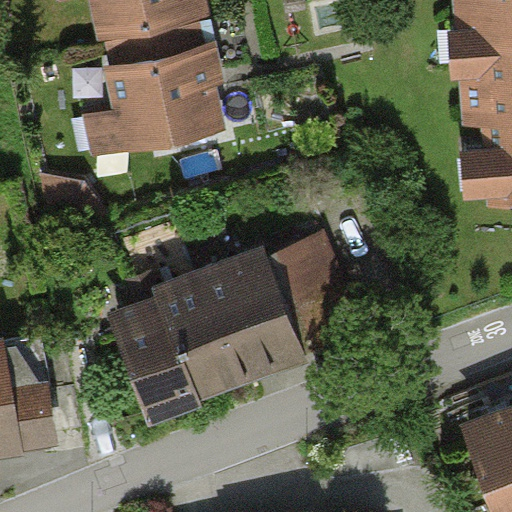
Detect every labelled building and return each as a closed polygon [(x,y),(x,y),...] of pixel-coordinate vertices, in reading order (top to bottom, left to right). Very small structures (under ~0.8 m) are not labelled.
[(199,0),(61,0),(62,3),(78,0),(94,0),(103,40),(204,19),(199,0)] [(511,207),(511,0),(450,0),(472,212),(511,207)] [(228,136),(204,19),(103,40),(116,105),(86,111),(96,163),(228,136)] [(200,392),(355,331),(313,230),(159,291),(163,304),(200,392)] [(151,411),(200,392),(163,304),(118,319),(151,411)] [(0,451),(57,444),(47,374),(11,379),(3,327),(0,327),(0,451)] [(511,511),(511,397),(464,416),(500,511),(511,511)]
